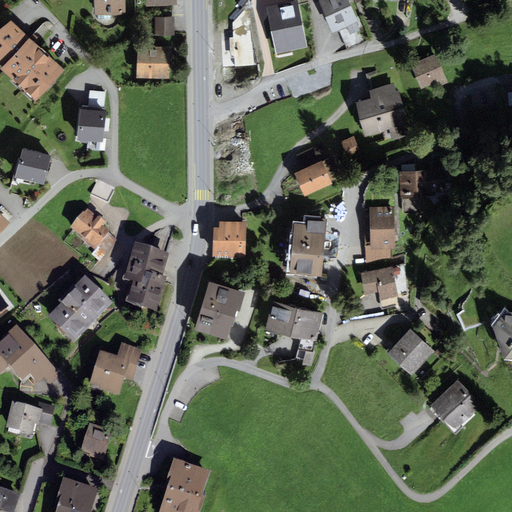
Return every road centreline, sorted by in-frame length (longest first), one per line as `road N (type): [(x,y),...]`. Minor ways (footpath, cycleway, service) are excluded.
road 1 (residential): [(351,190),(327,342),(312,380),(287,384),(228,361),(200,364),(180,382),(156,453),(136,454)]
road 2 (residential): [(456,20),(323,60),(226,116),(200,118)]
road 3 (tertiary): [(136,454),(188,285),(200,216)]
